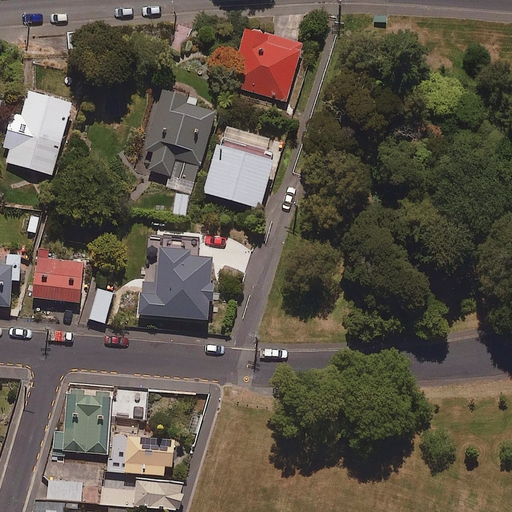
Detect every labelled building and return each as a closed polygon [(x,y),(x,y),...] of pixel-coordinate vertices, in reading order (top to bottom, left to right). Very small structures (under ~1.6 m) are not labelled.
[(300,41),(244,26),(229,85),(285,100),(300,41)] [(186,95),(162,87),(138,165),(193,182),(216,107),(185,98),(186,95)] [(71,101),(27,88),(20,113),(11,111),(1,144),(9,147),(4,160),(50,174),(71,101)] [(269,136),(226,124),(222,137),(265,149),(269,136)] [(272,156),(216,140),(202,190),(258,206),(272,156)] [(187,193),(175,191),(172,213),(184,215),(187,193)] [(206,319),(211,255),(190,254),(191,247),(175,246),(176,237),(159,236),(155,288),(142,287),(140,313),(206,319)] [(47,246),(38,245),(32,296),(77,301),(82,260),(46,257),(47,246)] [(5,251),(5,257),(0,256),(0,304),(9,305),(11,277),(18,277),(20,252),(5,251)] [(112,290),(97,287),(89,317),(104,321),(112,290)] [(53,431),(52,455),(65,456),(65,450),(106,452),(110,388),(65,386),(63,431),(53,431)] [(115,392),(114,418),(147,419),(147,393),(115,392)] [(172,435),(114,433),(113,456),(109,456),(108,469),(162,472),(162,463),(171,464),(172,435)] [(180,476),(105,473),(104,486),(101,486),(100,503),(179,505),(180,476)] [(81,480),(48,480),(48,498),(81,498),(81,480)] [(62,511),(63,500),(35,499),(34,511),(62,511)]
